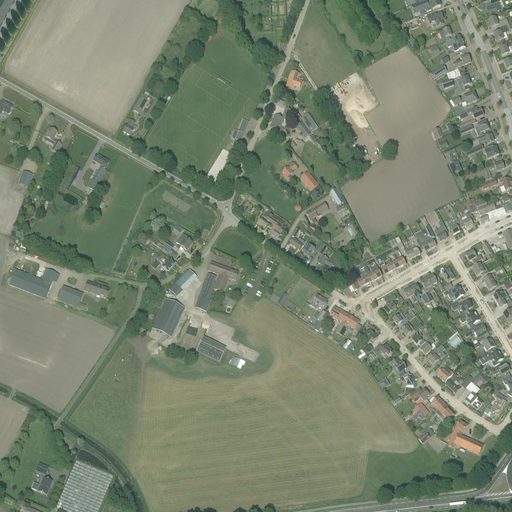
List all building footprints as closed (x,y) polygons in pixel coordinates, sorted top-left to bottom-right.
[(0,0),(0,21),(12,0),(0,0)] [(414,6),(412,7),(413,10),(413,11),(415,15),(426,11),(426,13),(433,10),(440,7),(441,6),(442,6),(441,5),(441,3),(439,3),(438,0),(437,1),(436,1),(430,3),(430,4),(429,4),(428,1),(420,4),(416,5),(414,6)] [(478,0),(481,7),(486,5),(489,11),(496,8),(497,10),(503,8),(500,0),(497,0),(492,2),(490,0),(478,0)] [(441,13),(438,15),(437,14),(433,15),(433,17),(427,19),(429,25),(436,23),(437,27),(440,26),(440,27),(441,26),(443,25),(442,21),(444,20),(441,13)] [(418,19),(404,24),(407,31),(411,29),(412,31),(419,28),(418,26),(421,25),(418,19)] [(499,26),(501,29),(506,27),(504,21),(498,23),(496,19),(489,21),(491,29),(499,26)] [(508,30),(506,27),(501,29),(502,32),(494,35),(497,43),(508,38),(506,33),(508,32),(508,30)] [(441,40),(438,42),(439,43),(440,45),(446,42),(451,40),(450,38),(449,37),(452,36),(449,30),(444,31),(439,33),(440,37),(444,35),(446,39),(441,40)] [(451,41),(451,40),(446,42),(448,48),(451,47),(453,52),(454,52),(465,48),(461,37),(451,41)] [(499,49),(502,57),(509,54),(508,54),(511,52),(510,48),(511,47),(511,40),(507,42),(508,46),(505,47),(499,49)] [(432,56),(439,51),(436,46),(428,50),(432,56)] [(462,62),(454,65),(456,69),(463,66),(471,63),(468,55),(460,58),(462,62)] [(441,60),(444,66),(449,62),(446,57),(441,60)] [(443,66),(430,75),(435,81),(447,72),(443,66)] [(288,84),(300,89),(302,83),(300,82),(301,80),(298,79),(299,75),(292,72),(288,84)] [(460,88),(454,92),(456,97),(456,98),(465,92),(465,91),(469,90),(468,87),(470,86),(470,85),(471,84),(470,82),(469,82),(467,78),(463,80),(457,82),(458,86),(459,85),(460,88)] [(442,84),(444,90),(454,87),(451,80),(442,84)] [(463,99),(466,107),(473,104),(478,102),(474,94),(470,95),(463,99)] [(140,99),(133,112),(139,115),(146,102),(148,99),(143,95),(141,99),(140,99)] [(450,103),(453,108),(461,103),(459,100),(458,97),(450,103)] [(0,103),(0,116),(3,112),(8,115),(8,114),(9,115),(10,115),(11,113),(11,112),(10,111),(12,108),(9,106),(8,106),(2,102),(1,102),(0,103)] [(295,112),(286,109),(283,115),(286,116),(293,118),(295,112)] [(472,111),(459,116),(461,121),(469,117),(469,118),(473,117),(474,121),(476,120),(477,120),(478,120),(479,119),(484,117),(481,110),(477,112),(476,109),(472,111)] [(308,114),(300,120),(308,130),(308,129),(311,127),(314,131),(318,129),(315,124),(308,114)] [(282,129),(281,128),(284,120),(275,116),(270,129),(278,132),(281,132),(282,132),(283,132),(283,131),(284,131),(283,130),(283,129),(282,129)] [(123,133),(130,137),(133,131),(131,129),(135,123),(130,120),(123,133)] [(233,145),(239,148),(241,143),(244,135),(249,123),(243,121),(238,132),(233,145)] [(475,130),(478,138),(483,136),(482,133),(489,131),(486,123),(477,126),(478,129),(475,130)] [(302,124),(297,127),(300,131),(299,131),(306,139),(308,138),(309,139),(310,138),(309,137),(311,135),(302,124)] [(460,130),(458,131),(460,136),(464,134),(473,130),(471,126),(468,127),(465,128),(460,130)] [(49,129),(44,137),(52,142),(57,133),(49,129)] [(432,133),(436,141),(443,138),(440,130),(432,133)] [(483,136),(478,138),(481,145),(486,143),(487,145),(489,144),(494,142),(491,136),(490,136),(489,134),(483,136)] [(440,150),(448,147),(446,142),(438,145),(440,150)] [(53,148),(51,151),(56,154),(61,145),(57,143),(54,148),(53,148)] [(465,153),(467,157),(484,150),(482,146),(465,153)] [(491,147),(484,150),(485,153),(488,160),(492,158),(492,159),(494,158),(499,156),(496,148),(492,150),(491,147)] [(47,165),(53,168),(58,158),(52,155),(47,165)] [(453,158),(452,156),(446,159),(449,165),(456,161),(454,158),(453,158)] [(87,188),(94,192),(106,171),(105,170),(106,167),(109,163),(105,160),(104,161),(102,160),(102,159),(98,157),(97,158),(97,159),(95,157),(92,162),(100,167),(94,177),(93,177),(87,188)] [(456,163),(449,166),(453,175),(460,172),(456,163)] [(481,171),(486,181),(492,179),(489,172),(495,169),(497,172),(505,169),(502,163),(487,169),(481,171)] [(283,176),(288,183),(292,179),(290,177),(293,174),(291,172),(297,168),(293,164),(283,173),(284,175),(283,176)] [(64,187),(69,190),(80,170),(75,167),(64,187)] [(22,174),(18,184),(28,188),(33,176),(30,174),(23,172),(22,174)] [(308,173),(301,179),(311,193),(316,198),(323,191),(319,186),(308,173)] [(511,189),(511,183),(511,179),(500,183),(502,188),(503,187),(505,193),(511,189)] [(495,181),(482,186),(483,190),(497,185),(495,181)] [(336,189),(330,193),(340,209),(336,211),(339,216),(340,216),(342,218),(350,213),(344,203),(336,189)] [(496,211),(509,207),(511,205),(511,198),(509,199),(507,196),(501,198),(502,201),(499,202),(501,207),(495,209),(496,211)] [(485,201),(468,208),(470,213),(471,215),(478,212),(477,211),(490,206),(489,201),(486,202),(485,201)] [(311,212),(306,214),(310,222),(315,219),(317,217),(318,218),(322,216),(321,215),(321,214),(328,210),(325,204),(320,206),(311,212)] [(481,220),(483,225),(489,222),(489,221),(491,220),(492,219),(497,217),(497,218),(511,212),(509,207),(496,211),(495,209),(493,204),(490,206),(477,211),(478,212),(480,216),(479,216),(481,220)] [(458,214),(455,215),(462,229),(461,228),(465,226),(467,230),(467,229),(467,230),(468,230),(470,229),(470,228),(473,226),(472,224),(475,222),(471,215),(470,213),(465,216),(466,217),(467,219),(463,222),(458,214)] [(269,233),(278,239),(283,232),(280,230),(285,224),(270,214),(266,220),(275,226),(269,233)] [(453,224),(448,227),(451,232),(453,237),(453,236),(460,233),(459,230),(461,228),(462,229),(455,215),(454,214),(451,215),(451,217),(453,220),(451,220),(453,224)] [(435,232),(435,234),(437,237),(438,239),(440,243),(447,240),(445,235),(448,234),(442,222),(439,224),(442,229),(438,231),(435,232)] [(174,229),(173,230),(180,235),(182,231),(179,229),(176,226),(174,229)] [(309,229),(305,233),(310,237),(314,233),(309,229)] [(427,236),(424,237),(431,250),(436,248),(434,243),(433,241),(432,239),(435,238),(433,235),(431,231),(431,230),(427,232),(428,235),(430,238),(428,239),(427,236)] [(510,251),(511,249),(511,232),(511,231),(503,234),(510,251)] [(313,235),(310,238),(316,242),(319,238),(314,234),(313,235)] [(182,248),(186,251),(192,244),(186,239),(186,238),(183,235),(180,239),(176,243),(182,248)] [(419,235),(415,237),(417,241),(418,241),(416,242),(417,243),(419,247),(421,245),(422,246),(423,249),(424,250),(426,253),(431,250),(424,237),(423,236),(423,235),(420,237),(419,235)] [(399,238),(395,240),(398,245),(401,251),(404,250),(404,249),(401,243),(399,238)] [(296,249),(300,252),(303,247),(303,246),(305,243),(299,239),(296,242),(294,240),(290,245),(293,247),(296,249)] [(162,249),(168,253),(173,246),(166,242),(162,249)] [(306,257),(308,258),(309,258),(315,250),(306,244),(302,251),(304,252),(303,254),(306,256),(306,257)] [(323,244),(317,253),(322,256),(327,247),(323,244)] [(486,256),(487,257),(489,256),(492,254),(487,244),(482,247),(487,255),(486,256)] [(410,249),(415,259),(420,256),(415,246),(410,249)] [(404,251),(409,261),(415,259),(410,249),(404,251)] [(472,261),(474,265),(483,260),(480,256),(476,258),(473,252),(466,256),(469,263),(472,261)] [(482,260),(484,264),(491,260),(490,259),(494,257),(492,254),(489,256),(487,257),(482,260)] [(320,259),(318,264),(320,265),(320,266),(323,268),(325,264),(331,268),(332,267),(336,269),(340,266),(335,260),(336,259),(333,255),(329,261),(328,260),(323,256),(320,259)] [(397,262),(401,268),(406,265),(403,259),(397,262)] [(161,267),(167,272),(174,264),(168,260),(161,267)] [(387,267),(390,274),(395,271),(392,265),(389,260),(387,261),(389,266),(387,267)] [(392,265),(395,271),(401,268),(397,262),(392,265)] [(366,272),(371,283),(377,280),(374,274),(371,275),(367,267),(369,266),(370,267),(368,263),(363,266),(365,271),(366,272)] [(209,300),(213,290),(223,294),(228,279),(235,281),(238,273),(211,264),(208,272),(218,276),(215,283),(214,283),(216,278),(207,274),(195,309),(206,313),(210,301),(209,300)] [(478,267),(474,269),(476,273),(475,273),(477,276),(478,277),(481,275),(483,277),(487,275),(489,274),(486,269),(484,270),(483,269),(485,267),(483,264),(480,266),(478,267)] [(374,274),(377,280),(382,278),(379,271),(377,267),(371,270),(374,274)] [(381,270),(384,277),(390,274),(387,267),(381,270)] [(348,273),(350,277),(354,275),(353,274),(358,271),(357,268),(348,273)] [(44,269),(39,281),(51,285),(52,281),(56,283),(59,275),(44,269)] [(188,270),(167,291),(174,299),(195,278),(188,270)] [(443,274),(448,284),(455,280),(449,270),(447,272),(443,274)] [(14,271),(9,285),(45,299),(51,285),(39,281),(14,271)] [(371,283),(366,272),(360,275),(363,280),(366,286),(371,283)] [(483,282),(486,287),(494,283),(492,280),(495,278),(493,275),(489,277),(489,278),(483,282)] [(432,289),(435,287),(434,285),(437,284),(433,277),(427,280),(432,289)] [(357,283),(361,289),(366,286),(363,280),(357,283)] [(429,292),(431,294),(434,292),(434,291),(432,289),(427,280),(421,283),(427,293),(429,292)] [(84,291),(106,299),(109,290),(87,282),(84,291)] [(486,287),(490,292),(496,289),(500,287),(498,284),(495,285),(494,283),(486,287)] [(417,302),(420,301),(419,298),(421,297),(419,293),(420,293),(416,286),(415,286),(413,287),(413,288),(411,290),(417,302)] [(62,288),(57,301),(77,309),(79,304),(82,296),(62,288)] [(454,296),(456,300),(463,296),(460,291),(461,291),(460,288),(453,292),(451,289),(446,293),(443,294),(445,298),(448,296),(449,299),(454,296)] [(411,298),(414,304),(417,302),(411,290),(404,293),(408,300),(411,298)] [(497,295),(493,298),(496,302),(497,304),(506,299),(502,293),(499,294),(497,295)] [(278,305),(281,307),(287,296),(284,294),(278,305)] [(310,306),(316,310),(319,307),(324,310),(327,305),(326,304),(327,302),(324,300),(318,296),(313,302),(310,306)] [(388,306),(384,310),(388,315),(393,311),(394,311),(396,310),(396,309),(393,304),(392,302),(396,300),(396,299),(394,296),(385,301),(387,305),(388,306)] [(506,299),(497,304),(500,310),(509,305),(511,303),(510,301),(508,302),(506,299)] [(152,329),(171,338),(184,309),(166,300),(165,300),(165,301),(152,329)] [(411,311),(414,310),(409,300),(405,303),(406,305),(407,305),(411,310),(411,311)] [(469,313),(467,311),(472,308),(468,301),(459,306),(463,313),(464,313),(465,316),(469,313)] [(451,307),(454,313),(460,309),(456,304),(451,307)] [(326,314),(323,318),(330,322),(333,317),(339,321),(343,313),(335,308),(332,312),(330,316),(326,314)] [(511,309),(503,315),(507,321),(511,318),(511,309)] [(406,319),(408,322),(415,316),(413,313),(411,311),(409,312),(411,315),(406,319)] [(313,318),(308,325),(315,330),(318,326),(321,322),(323,318),(326,314),(322,312),(319,315),(316,313),(313,318)] [(342,323),(336,333),(342,337),(349,326),(355,330),(357,327),(360,322),(347,315),(343,313),(339,321),(342,323)] [(393,321),(398,326),(405,320),(403,317),(401,314),(393,321)] [(470,320),(473,325),(480,321),(479,320),(479,319),(479,318),(478,318),(478,317),(477,317),(475,314),(467,319),(465,316),(459,320),(462,325),(470,320)] [(321,322),(315,330),(318,333),(324,324),(323,324),(321,322)] [(402,331),(407,337),(412,333),(408,329),(411,327),(408,323),(402,327),(404,330),(402,331)] [(422,328),(420,325),(413,330),(416,334),(422,328)] [(420,330),(422,333),(429,327),(427,325),(420,330)] [(471,330),(469,332),(471,335),(475,333),(478,338),(479,337),(480,339),(483,337),(488,334),(483,326),(477,330),(475,328),(471,330)] [(367,340),(372,345),(374,342),(377,339),(374,336),(375,335),(370,330),(367,334),(365,336),(368,339),(367,340)] [(448,341),(454,348),(461,342),(457,337),(459,336),(458,333),(448,341)] [(419,344),(421,347),(425,343),(423,340),(422,341),(419,339),(422,336),(420,334),(412,341),(417,346),(419,344)] [(194,352),(218,363),(225,348),(201,338),(194,352)] [(421,351),(425,356),(432,351),(430,348),(435,343),(431,338),(426,343),(427,345),(421,351)] [(485,348),(487,352),(495,347),(494,344),(492,344),(490,341),(491,340),(479,347),(481,350),(485,348)] [(343,348),(346,350),(351,343),(348,341),(343,348)] [(346,350),(349,353),(354,345),(351,343),(346,350)] [(360,360),(360,359),(366,355),(366,356),(373,350),(370,347),(369,345),(362,350),(364,353),(358,357),(360,360)] [(377,349),(374,352),(376,355),(377,356),(378,358),(382,354),(384,356),(383,356),(385,358),(386,358),(387,359),(388,358),(389,358),(389,357),(393,354),(390,350),(391,349),(389,348),(387,345),(383,349),(381,346),(377,349)] [(429,361),(435,368),(441,364),(439,361),(445,356),(442,353),(445,350),(442,346),(433,354),(435,356),(429,361)] [(467,350),(471,356),(476,353),(472,347),(467,350)] [(488,355),(479,360),(483,366),(488,363),(492,361),(494,359),(495,362),(493,363),(493,364),(493,366),(494,368),(495,367),(500,365),(499,363),(503,360),(499,353),(492,357),(493,358),(491,359),(489,355),(492,353),(488,355)] [(393,362),(390,365),(394,369),(395,368),(397,371),(395,373),(396,375),(396,377),(398,380),(399,379),(401,378),(399,376),(400,375),(404,372),(403,371),(407,369),(402,362),(399,364),(399,363),(400,363),(397,359),(393,362)] [(452,364),(449,359),(444,362),(448,367),(452,364)] [(502,368),(492,374),(494,377),(499,373),(500,373),(502,376),(501,377),(502,378),(503,381),(504,382),(511,377),(508,373),(510,372),(506,365),(502,368)] [(454,375),(446,367),(437,376),(445,384),(454,375)] [(402,377),(404,380),(408,378),(407,384),(406,387),(409,388),(414,389),(415,381),(417,380),(416,379),(414,379),(411,375),(410,376),(408,373),(404,376),(402,377)] [(469,378),(461,386),(465,390),(473,381),(478,376),(475,373),(470,378),(469,378)] [(471,384),(475,387),(480,381),(484,386),(488,382),(485,378),(480,373),(478,376),(473,381),(471,384)] [(448,382),(445,385),(455,395),(459,391),(460,390),(457,387),(459,384),(456,382),(459,378),(456,375),(452,378),(450,380),(448,382)] [(509,396),(511,397),(511,379),(511,377),(504,382),(503,382),(505,386),(509,392),(507,395),(509,396)] [(379,385),(383,391),(390,385),(387,380),(386,380),(386,379),(380,383),(380,384),(379,385)] [(421,398),(424,402),(427,399),(427,398),(429,396),(429,395),(429,394),(427,392),(427,393),(424,390),(422,392),(420,389),(415,392),(409,397),(413,401),(417,397),(419,399),(421,398)] [(472,394),(466,402),(477,411),(483,404),(472,394)] [(491,411),(499,416),(505,406),(504,405),(507,399),(498,394),(495,398),(498,399),(493,407),(492,408),(490,406),(484,414),(488,416),(491,411)] [(434,401),(431,404),(437,410),(438,412),(441,409),(445,413),(449,409),(438,398),(434,401)] [(414,411),(417,414),(424,408),(421,405),(414,411)] [(413,418),(415,420),(419,417),(422,421),(429,414),(424,408),(417,414),(413,418)] [(438,412),(436,414),(440,418),(442,416),(448,422),(451,419),(455,416),(449,409),(445,413),(441,409),(438,412)] [(455,445),(479,456),(484,447),(461,436),(463,434),(468,427),(460,421),(455,430),(448,447),(453,449),(455,445)] [(431,439),(426,433),(418,440),(423,446),(431,439)] [(443,468),(448,470),(454,459),(451,457),(449,459),(448,459),(443,468)] [(56,508),(64,511),(97,511),(113,477),(76,461),(56,508)] [(36,472),(45,476),(48,468),(39,465),(36,472)] [(38,492),(46,496),(52,482),(43,479),(38,492)]
